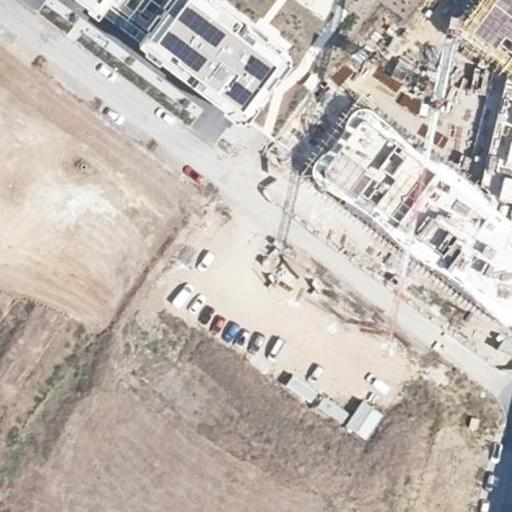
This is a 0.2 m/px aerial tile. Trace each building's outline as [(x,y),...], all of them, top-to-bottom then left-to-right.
[(86,0),(240,116),(289,51),(221,0),(86,0)] [(511,0),(481,0),(454,35),(488,63),(465,182),(355,99),(310,159),(511,312),(511,0)] [(0,38),(0,93),(26,59),(0,38)] [(189,176),(77,90),(29,152),(142,238),(189,176)] [(456,511),(476,416),(244,250),(191,309),(387,451),(374,511),(456,511)]
